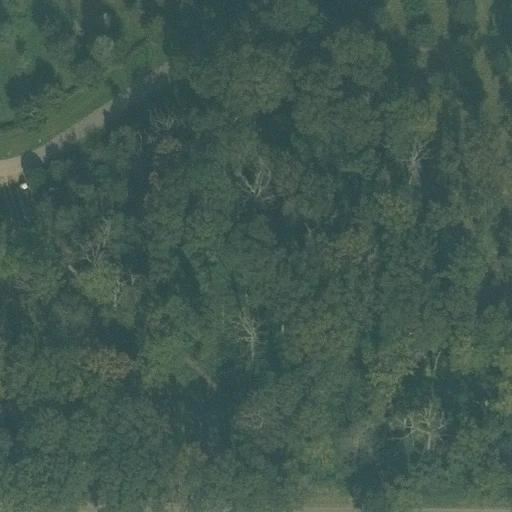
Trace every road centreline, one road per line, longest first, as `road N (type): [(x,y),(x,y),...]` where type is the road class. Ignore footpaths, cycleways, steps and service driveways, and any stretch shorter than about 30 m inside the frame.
road 1 (unclassified): [(301,0),(511,351)]
road 2 (track): [(266,0),(38,161),(0,173)]
